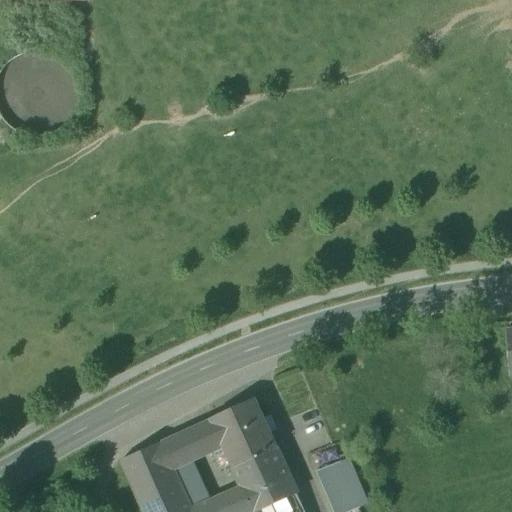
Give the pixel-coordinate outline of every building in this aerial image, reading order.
[(17,132),(33,136),(50,134),(64,126),(74,113),(79,97),(76,81),(68,67),(55,57),(39,52),(23,54),(8,62),(0,73),(0,114),(4,122),(17,132)] [(232,466),(233,469),(275,450),(257,410),(253,402),(212,421),(223,447),(232,466)] [(194,429),(205,455),(210,453),(223,447),(212,421),(194,429)] [(194,429),(180,436),(192,461),(205,455),(194,429)] [(173,470),(192,461),(180,436),(179,436),(121,463),(142,511),(188,511),(192,511),(173,470)] [(342,441),(308,454),(315,471),(349,457),(342,441)] [(232,466),(223,447),(210,453),(219,472),(232,466)] [(233,469),(242,488),(253,511),(256,511),(295,495),(296,494),(275,450),(233,469)] [(192,461),(173,470),(192,511),(210,502),(192,461)] [(349,461),(340,464),(358,508),(368,504),(349,461)] [(318,473),(334,511),(349,511),(358,508),(340,464),(318,473)] [(253,511),(242,488),(210,502),(192,511),(188,511),(253,511)] [(302,511),(295,495),(256,511),(302,511)]
